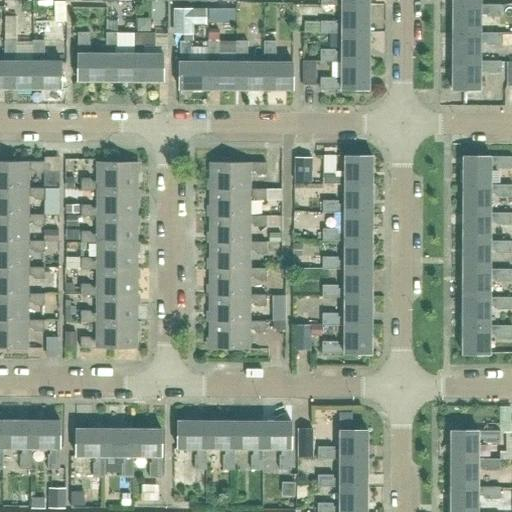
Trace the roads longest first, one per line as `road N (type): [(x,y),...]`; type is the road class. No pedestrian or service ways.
road 1 (residential): [(401,383),(403,127)]
road 2 (residential): [(166,383),(167,127)]
road 3 (residential): [(167,127),(403,127)]
road 4 (residential): [(166,383),(401,383)]
road 5 (residential): [(0,126),(167,127)]
road 6 (residential): [(0,383),(166,383)]
road 7 (residential): [(399,511),(401,383)]
road 8 (residential): [(403,127),(404,0)]
